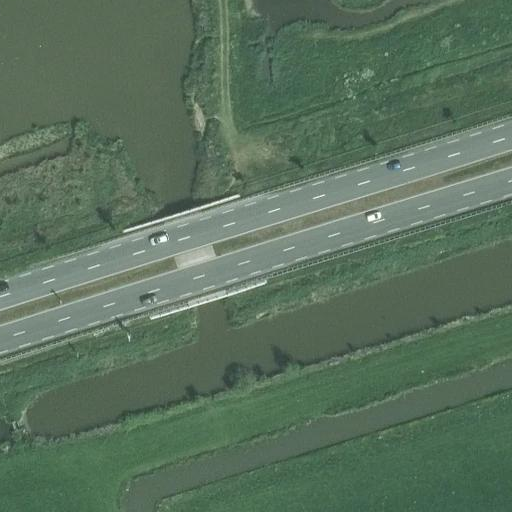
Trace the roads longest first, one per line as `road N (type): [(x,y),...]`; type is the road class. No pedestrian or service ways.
road 1 (primary): [(511,136),(0,297)]
road 2 (primary): [(0,341),(511,181)]
